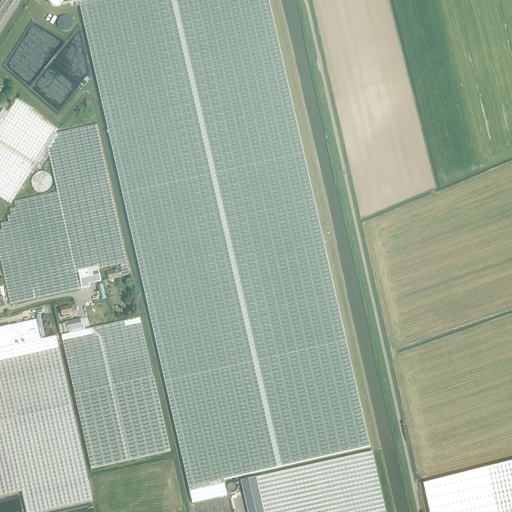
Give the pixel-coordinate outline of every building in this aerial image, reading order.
[(190,492),(225,484),(224,480),(371,447),(321,232),(269,0),(98,0),(81,4),(165,384),(190,492)] [(108,280),(122,277),(120,270),(117,271),(117,268),(114,269),(114,272),(107,273),(108,280)] [(69,315),(72,314),(71,307),(60,309),(62,316),(63,318),(70,317),(69,315)] [(0,347),(40,339),(36,321),(11,326),(0,328),(0,347)] [(40,340),(40,339),(0,347),(0,496),(21,492),(25,511),(39,511),(91,501),(55,337),(40,340)] [(386,511),(373,452),(257,477),(264,511),(386,511)] [(511,511),(511,461),(424,484),(429,511),(511,511)] [(256,478),(241,481),(244,495),(247,511),(264,511),(257,477),(256,478)] [(225,484),(190,492),(192,504),(227,496),(225,484)]
